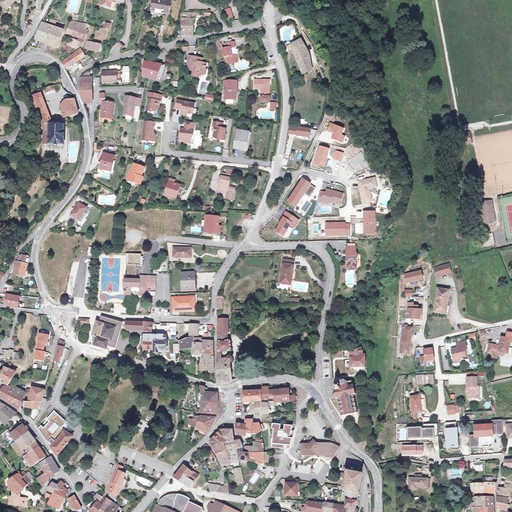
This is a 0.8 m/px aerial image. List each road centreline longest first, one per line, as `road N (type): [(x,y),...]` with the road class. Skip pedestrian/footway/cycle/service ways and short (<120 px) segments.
road 1 (tertiary): [(49,311),(36,249),(86,155),(78,99),(50,60),(25,60),(12,72),(24,120),(18,135),(0,142)]
road 2 (unclassified): [(250,243),(285,119),(269,0)]
road 3 (unclassified): [(311,391),(319,381),(316,344),(329,262),(314,247),(250,243)]
road 4 (tertiary): [(229,388),(88,350),(64,335),(49,311)]
road 5 (residential): [(149,317),(213,320),(215,285),(250,243)]
road 6 (track): [(275,171),(137,161)]
road 7 (tertiary): [(378,511),(371,464),(315,395)]
road 8 (residential): [(315,395),(303,405),(296,444),(260,502)]
road 9 (residential): [(219,424),(132,511)]
